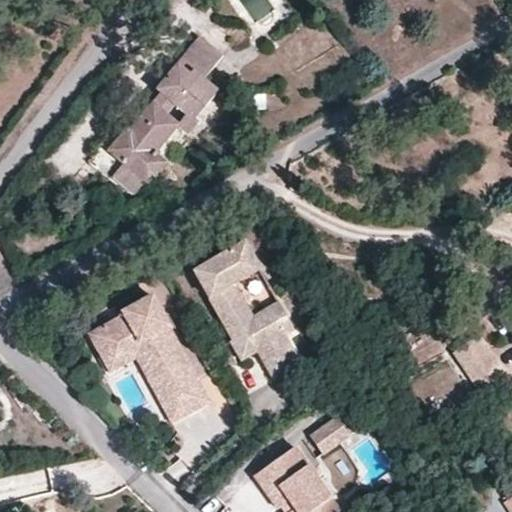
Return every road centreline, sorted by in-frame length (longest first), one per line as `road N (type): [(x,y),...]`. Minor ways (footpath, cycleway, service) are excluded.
road 1 (unknown): [(0,314),(57,276),(264,174),(404,82),(511,29)]
road 2 (residential): [(173,511),(0,331)]
road 3 (residential): [(0,171),(140,0)]
